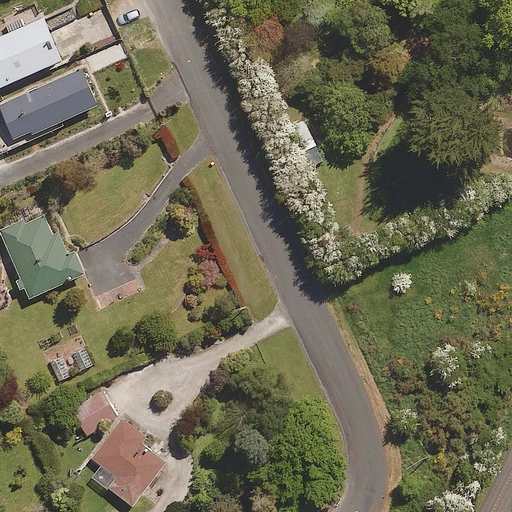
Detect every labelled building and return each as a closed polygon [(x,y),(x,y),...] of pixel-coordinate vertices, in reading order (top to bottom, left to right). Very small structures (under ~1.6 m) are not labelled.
[(37,21),(33,11),(7,22),(12,33),(0,38),(0,88),(65,60),(47,17),(37,21)] [(2,106),(0,107),(0,155),(67,129),(65,124),(101,111),(86,70),(2,106)] [(56,236),(46,214),(3,233),(32,298),(87,273),(78,252),(71,255),(61,233),(56,236)] [(75,412),(89,435),(117,417),(103,394),(75,412)] [(151,438),(125,419),(95,458),(104,465),(95,476),(134,506),(167,463),(145,446),(151,438)]
